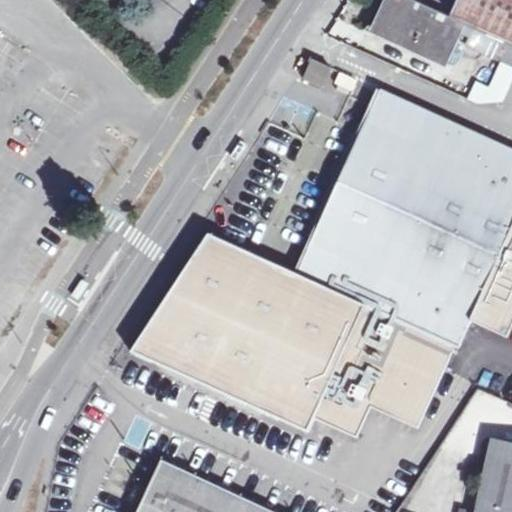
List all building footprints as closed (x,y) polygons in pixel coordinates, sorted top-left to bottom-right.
[(415,0),(385,0),(380,12),(392,17),(386,32),(447,60),(464,22),(452,17),(415,0)] [(511,0),(460,0),(452,17),(464,22),(475,27),(511,44),(511,0)] [(392,17),(380,12),(373,26),(386,32),(392,17)] [(511,65),(511,44),(475,27),(466,45),(511,65)] [(306,78),(325,87),(334,67),(315,59),(306,78)] [(355,95),(357,78),(338,75),(335,92),(355,95)] [(511,262),(500,257),(511,228),(511,148),(384,90),(352,161),(345,156),(331,173),(335,174),(291,270),(458,344),(462,345),(474,318),(497,329),(511,293),(511,262)] [(247,147),(239,141),(226,160),(234,166),(247,147)] [(511,228),(500,257),(511,262),(511,228)] [(421,426),(458,344),(291,270),(210,233),(134,351),(310,429),(316,417),(360,436),(374,405),(421,426)] [(80,302),(92,284),(84,279),(73,297),(80,302)] [(511,511),(511,443),(493,439),(477,511),(511,511)] [(274,511),(164,460),(140,511),(274,511)]
